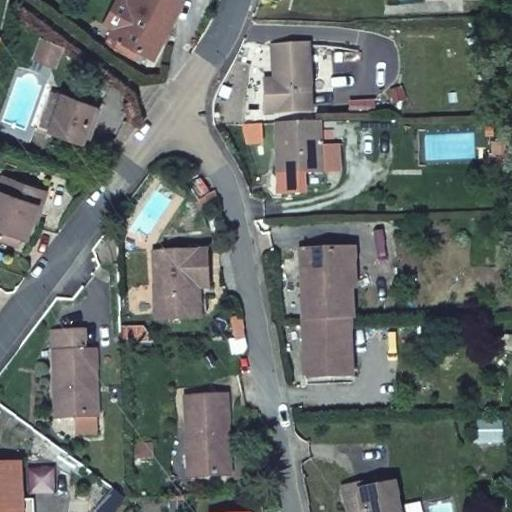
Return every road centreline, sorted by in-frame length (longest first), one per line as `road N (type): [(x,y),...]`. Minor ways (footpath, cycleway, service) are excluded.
road 1 (residential): [(168,130),(226,168),(307,511)]
road 2 (residential): [(168,130),(0,339)]
road 3 (residential): [(238,0),(168,130)]
